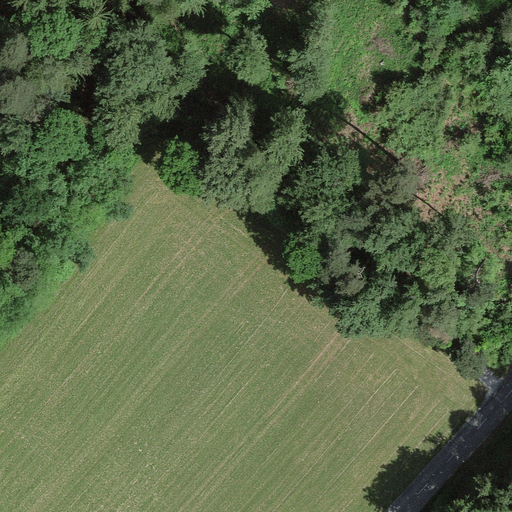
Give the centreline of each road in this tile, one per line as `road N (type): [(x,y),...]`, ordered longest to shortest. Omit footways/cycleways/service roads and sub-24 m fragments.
road 1 (track): [(157,0),(297,231),(509,393)]
road 2 (tertiary): [(511,390),(401,511)]
